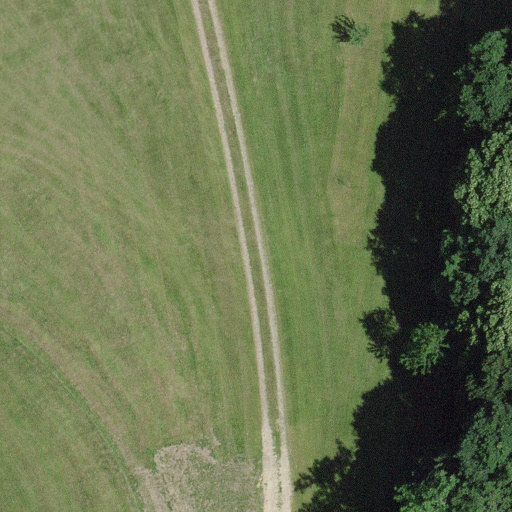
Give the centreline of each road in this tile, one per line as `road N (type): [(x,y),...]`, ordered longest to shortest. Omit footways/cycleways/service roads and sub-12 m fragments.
road 1 (track): [(279,511),(263,300),(203,0)]
road 2 (track): [(0,309),(82,382),(139,470),(152,511)]
